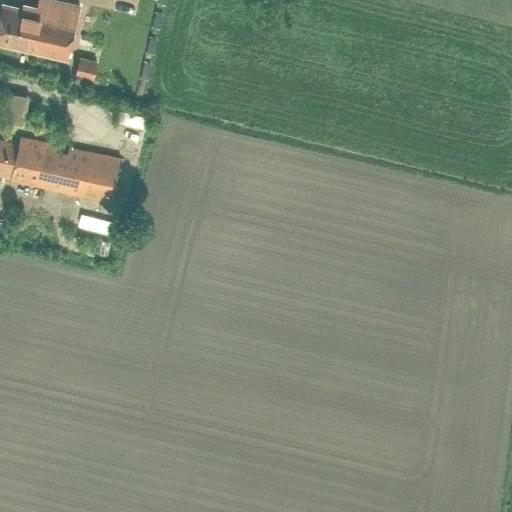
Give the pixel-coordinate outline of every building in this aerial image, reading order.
[(0,14),(0,41),(66,57),(77,9),(41,0),(39,7),(23,3),(22,6),(3,2),(0,14)] [(96,60),(80,56),(75,72),(92,76),(96,60)] [(0,105),(27,110),(30,93),(0,87),(0,105)] [(146,121),(149,107),(120,101),(117,114),(146,121)] [(9,177),(110,199),(119,155),(19,134),(17,141),(0,137),(0,172),(10,175),(9,177)] [(91,245),(93,235),(75,231),(73,241),(91,245)]
